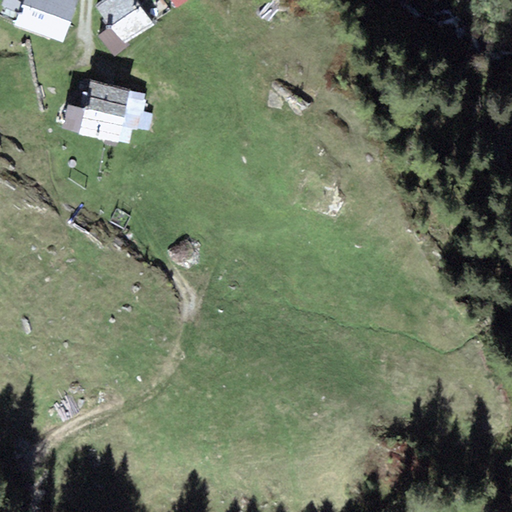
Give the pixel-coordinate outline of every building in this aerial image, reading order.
[(18,17),(21,0),(7,0),(5,15),(18,17)] [(80,1),(77,0),(24,0),(15,26),(65,43),(80,1)] [(138,0),(104,0),(96,6),(112,26),(127,43),(129,42),(155,25),(138,0)] [(100,36),(116,56),(131,45),(129,42),(127,43),(112,26),(100,36)] [(132,90),(92,80),(85,110),(79,132),(80,135),(119,144),(132,90)] [(79,132),(85,110),(69,105),(63,127),(79,132)]
